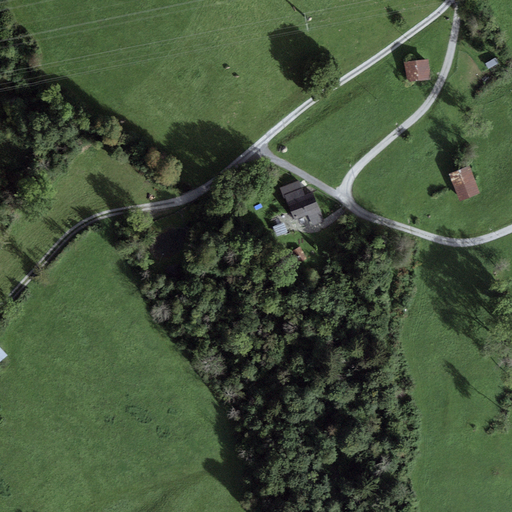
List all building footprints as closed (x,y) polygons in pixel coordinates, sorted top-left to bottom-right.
[(429,59),(404,62),(407,83),(431,80),(429,59)] [(469,167),(449,175),(460,201),(480,193),(469,167)] [(286,198),(294,220),(308,215),(313,227),(326,222),(313,190),(305,194),(299,181),(280,188),(284,199),(286,198)] [(307,258),(300,246),(290,252),(297,264),(307,258)] [(181,268),(164,269),(165,280),(181,279),(181,268)]
